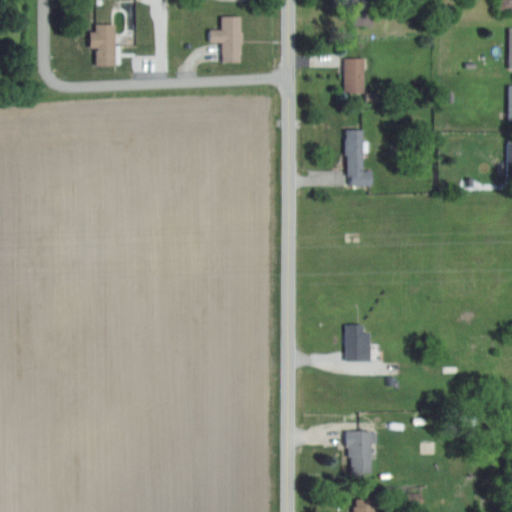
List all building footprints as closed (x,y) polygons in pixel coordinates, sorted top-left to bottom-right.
[(371,0),(371,23),(351,23),(351,0),(371,0)] [(511,10),(495,11),(495,0),(511,0),(511,10)] [(223,27),(223,14),(243,15),(242,61),(225,60),(225,39),(212,39),(213,27),(223,27)] [(118,22),(98,22),(98,29),(92,29),(92,43),(100,43),(100,63),(119,63),(118,22)] [(362,91),(342,91),(342,56),(362,56),(362,91)] [(349,182),(349,173),(345,173),(345,152),(342,152),(342,137),(344,137),(344,128),(361,128),(361,138),(366,138),(366,150),(360,150),(361,168),(369,168),(370,182),(349,182)] [(368,339),(368,361),(344,361),(344,325),(362,325),(362,332),(368,332),(368,339)] [(349,473),(349,455),(346,455),(346,444),(344,444),(344,428),(368,428),(368,430),(375,430),(375,441),(368,441),(369,472),(349,473)] [(351,511),(351,505),(354,505),(354,497),(372,497),(372,511),(351,511)]
